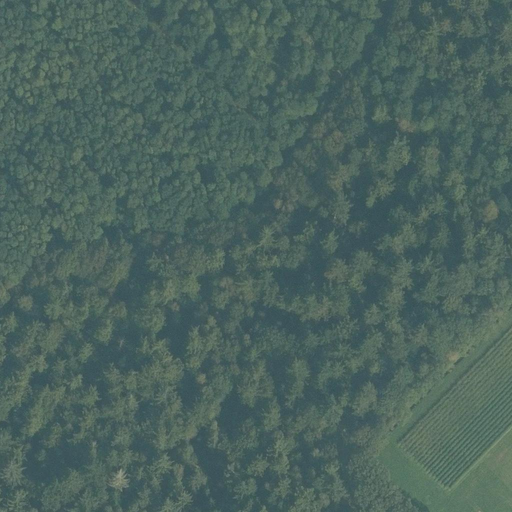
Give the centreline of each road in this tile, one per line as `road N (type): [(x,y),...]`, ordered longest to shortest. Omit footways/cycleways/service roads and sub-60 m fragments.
road 1 (track): [(59,511),(127,479),(345,449),(511,290)]
road 2 (track): [(364,68),(363,94),(511,228)]
road 3 (track): [(288,154),(127,0)]
road 4 (track): [(511,162),(483,124),(433,96),(422,69),(397,46),(380,49),(364,68)]
road 5 (track): [(282,167),(389,0)]
road 6 (track): [(163,257),(256,207),(282,167)]
